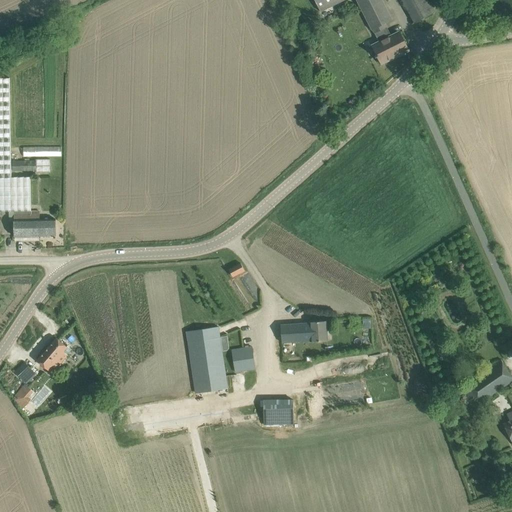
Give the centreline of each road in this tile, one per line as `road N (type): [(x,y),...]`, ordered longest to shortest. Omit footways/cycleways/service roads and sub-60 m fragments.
road 1 (tertiary): [(67,266),(220,239),(408,76)]
road 2 (unclassified): [(408,76),(511,306)]
